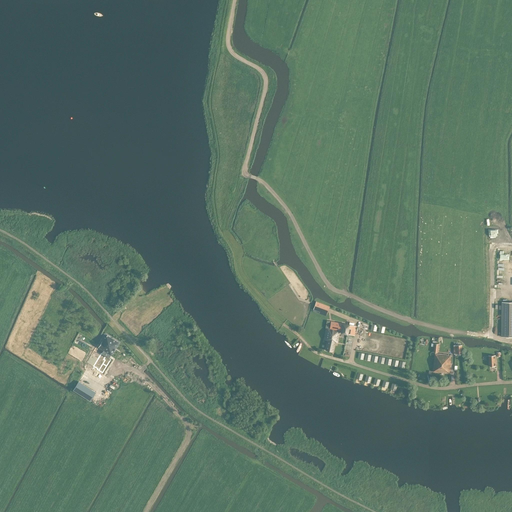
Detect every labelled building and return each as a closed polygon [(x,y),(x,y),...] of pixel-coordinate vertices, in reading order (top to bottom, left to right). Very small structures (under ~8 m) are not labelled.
[(327,314),(329,307),(330,306),(317,301),(317,302),(314,310),(327,314)] [(511,302),(503,302),(502,337),(511,336),(511,302)] [(326,328),(325,340),(328,340),(326,350),(332,352),(334,342),(337,343),(339,331),(341,331),(341,333),(347,335),(348,334),(354,335),(355,326),(343,324),(343,323),(331,321),(329,329),(326,328)] [(105,338),(98,348),(102,350),(104,351),(111,355),(119,343),(107,336),(106,339),(105,338)] [(462,345),(454,345),(454,354),(462,354),(462,345)] [(104,351),(93,368),(97,369),(96,370),(103,374),(111,360),(109,358),(111,355),(104,351)] [(447,354),(435,353),(433,372),(450,373),(451,355),(447,355),(447,354)] [(496,366),(495,355),(488,355),(488,356),(487,356),(486,357),(487,359),(488,361),(489,361),(489,366),(496,366)] [(78,380),(72,390),(89,400),(95,390),(78,380)]
